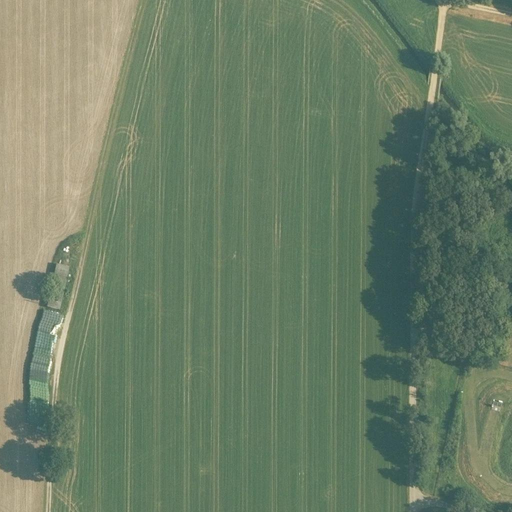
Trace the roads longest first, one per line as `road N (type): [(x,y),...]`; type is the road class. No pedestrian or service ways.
road 1 (track): [(48,511),(54,381),(147,0)]
road 2 (track): [(414,511),(417,193),(445,0)]
